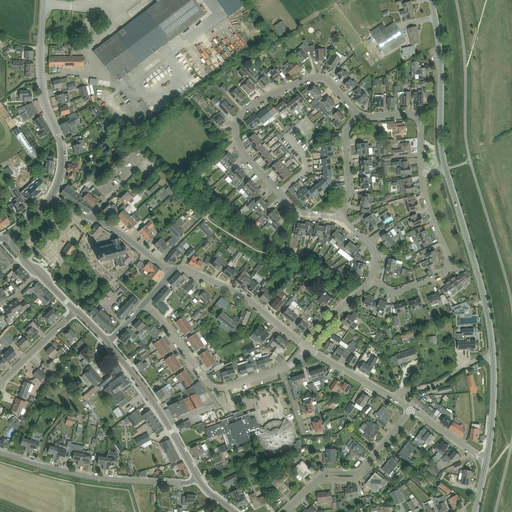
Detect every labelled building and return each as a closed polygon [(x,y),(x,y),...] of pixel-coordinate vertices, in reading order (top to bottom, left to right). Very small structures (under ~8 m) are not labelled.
[(170,41),(205,14),(194,0),(155,0),(157,2),(93,52),(116,82),(138,65),(169,41),(170,41)] [(242,0),(219,0),(230,16),(246,6),(242,0)] [(413,9),(411,2),(403,4),(405,11),(401,12),(402,17),(406,16),(407,19),(415,17),(412,9),(413,9)] [(282,21),(273,27),(279,35),(287,30),(282,21)] [(384,53),(405,39),(394,23),(386,28),(373,36),(384,53)] [(370,32),(373,36),(386,28),(383,24),(379,26),(370,32)] [(412,45),(420,43),(418,38),(417,34),(419,34),(417,27),(408,29),(412,45)] [(307,50),(310,49),(307,43),(306,40),(303,41),(305,48),(303,50),(302,49),(299,52),(297,49),(294,52),(296,54),(298,57),(300,59),(302,62),(309,57),(304,52),(307,50)] [(316,57),(316,61),(324,60),(323,55),(326,55),(326,49),(315,49),(314,45),(309,46),(310,50),(313,57),(316,57)] [(21,59),(32,59),(33,52),(23,51),(23,46),(15,46),(15,51),(22,51),(21,59)] [(416,50),(415,46),(405,48),(402,49),(403,53),(402,53),(403,57),(416,54),(415,50),(416,50)] [(334,54),(328,64),(335,68),(339,61),(342,64),(347,57),(343,55),(341,59),(334,54)] [(83,68),(83,65),(85,65),(86,64),(86,63),(86,61),(85,60),(83,60),(83,57),(72,57),(55,57),(55,58),(49,58),(49,67),(72,67),(72,68),(83,68)] [(298,72),(301,69),(294,61),(291,63),(292,64),(286,69),(285,68),(283,69),(286,73),(288,72),(291,76),(297,71),(298,72)] [(419,79),(426,79),(426,68),(419,68),(419,62),(411,62),(412,75),(419,75),(419,79)] [(272,75),(277,82),(281,78),(278,73),(280,71),(276,66),(272,70),(270,68),(265,73),(269,77),(272,75)] [(247,75),(241,68),(237,71),(243,78),(247,75)] [(344,77),(345,79),(350,75),(346,71),(345,72),(343,70),(336,76),(340,80),(344,77)] [(258,82),(264,88),(268,85),(267,84),(268,83),(269,82),(268,81),(271,79),(269,77),(265,73),(261,77),(262,78),(258,82)] [(60,80),(53,82),(55,88),(58,88),(58,89),(62,88),(61,84),(67,82),(66,78),(60,80)] [(352,86),(354,88),(358,84),(355,80),(353,82),(351,79),(344,85),(348,89),(352,86)] [(249,94),(256,88),(248,80),(242,86),(249,94)] [(225,94),(229,91),(224,85),(220,88),(225,94)] [(308,91),(312,95),(319,89),(318,87),(317,88),(315,85),(308,91)] [(81,97),(88,95),(86,86),(79,88),(81,97)] [(230,94),(239,103),(245,98),(237,88),(230,94)] [(359,88),(354,92),(356,95),(357,94),(358,95),(355,97),(360,104),(368,97),(363,91),(362,91),(359,88)] [(312,107),(322,98),(320,96),(322,94),(320,91),(321,91),(319,89),(312,95),(316,99),(310,104),(312,107)] [(423,98),(423,95),(423,90),(418,90),(418,92),(413,92),(413,99),(416,99),(416,106),(423,106),(423,101),(424,100),(424,99),(423,98)] [(20,99),(24,98),(24,101),(32,100),(31,94),(28,94),(28,91),(19,91),(20,99)] [(400,97),(401,105),(408,105),(407,100),(411,100),(411,92),(404,92),(405,97),(400,97)] [(68,93),(63,95),(63,94),(57,96),(59,104),(61,103),(62,105),(66,104),(69,102),(68,98),(69,97),(68,93)] [(300,95),(295,98),(303,108),(305,107),(303,104),(305,102),(300,95)] [(375,99),(375,107),(384,107),(384,99),(384,95),(380,95),(380,99),(375,99)] [(214,106),(219,101),(215,97),(210,101),(214,106)] [(328,97),(324,100),(322,98),(312,107),(314,109),(315,108),(315,109),(319,106),(322,110),(326,106),(333,100),(332,98),(330,99),(328,97)] [(303,110),(302,108),(303,108),(295,98),(291,102),(297,109),(300,113),(303,110)] [(335,110),(333,108),(336,105),(334,103),(335,102),(333,100),(326,106),(322,110),(326,114),(327,113),(329,115),(335,110)] [(227,115),(233,109),(225,101),(220,106),(227,115)] [(287,114),(289,113),(287,110),(289,108),(287,105),(284,101),(280,105),(287,114)] [(70,102),(69,102),(66,104),(67,106),(64,107),(60,108),(62,115),(70,113),(72,113),(73,111),(72,107),(71,107),(70,102)] [(289,108),(294,115),(296,113),(294,111),(297,109),(291,102),(287,105),(289,108)] [(37,114),(33,103),(17,109),(19,114),(26,111),(27,112),(28,115),(29,117),(37,114)] [(272,104),(267,108),(273,116),(278,112),(275,108),(272,104)] [(287,114),(280,105),(275,108),(278,112),(283,119),(286,117),(286,116),(287,115),(287,114)] [(268,120),(273,116),(267,108),(262,112),(268,120)] [(345,118),(338,111),(333,116),(336,120),(334,122),(338,127),(343,123),(341,121),(345,118)] [(30,118),(25,112),(20,115),(25,122),(30,118)] [(215,121),(221,127),(226,122),(224,120),(226,118),(220,112),(217,115),(217,114),(209,121),(212,124),(215,121)] [(263,124),(268,120),(262,112),(257,116),(262,122),(261,122),(263,124)] [(60,126),(62,129),(63,131),(65,134),(64,134),(65,135),(72,131),(70,127),(77,123),(75,117),(76,116),(75,113),(69,116),(70,120),(67,122),(67,121),(60,126)] [(256,114),(250,118),(256,126),(261,122),(262,122),(257,116),(256,114)] [(44,136),(51,131),(40,117),(34,121),(41,130),(37,133),(41,138),(44,135),(44,136)] [(256,126),(250,118),(245,122),(251,130),(256,126)] [(390,130),(394,130),(394,129),(398,129),(398,133),(394,134),(394,140),(397,140),(396,138),(404,137),(404,133),(406,133),(406,127),(403,127),(403,123),(388,124),(388,130),(390,130)] [(257,136),(255,133),(248,139),(252,143),(251,144),(252,144),(261,135),(259,133),(257,136)] [(260,139),(263,137),(261,135),(252,144),(252,143),(255,147),(256,148),(260,143),(262,142),(260,139)] [(79,141),(77,141),(78,145),(73,146),(75,154),(83,152),(82,146),(84,145),(83,140),(79,141)] [(257,153),(266,145),(265,143),(262,145),(260,143),(256,148),(255,147),(254,149),(257,153)] [(394,156),(411,154),(410,150),(410,148),(410,143),(401,144),(402,149),(393,151),(394,156)] [(268,147),(266,145),(257,153),(261,157),(267,151),(265,149),(268,147)] [(264,161),(274,153),(272,151),(269,153),(267,151),(261,157),(264,161)] [(221,154),(218,158),(216,159),(218,162),(219,162),(223,166),(232,156),(228,152),(224,157),(221,154)] [(268,165),(270,164),(274,160),(275,159),(273,157),(275,155),(274,153),(264,161),(265,161),(268,165)] [(45,173),(52,174),(54,161),(51,161),(51,157),(45,156),(45,160),(47,160),(45,173)] [(224,172),(226,174),(231,170),(228,168),(236,161),(232,156),(223,166),(226,170),(224,172)] [(360,158),(361,166),(369,166),(372,165),(372,160),(370,160),(370,157),(360,158)] [(273,170),(275,173),(284,165),(280,160),(276,163),(274,160),(270,164),(272,166),(270,169),(272,171),(273,170)] [(403,174),(411,173),(410,167),(409,167),(408,161),(401,162),(402,168),(403,174)] [(77,163),(74,162),(73,165),(69,164),(67,171),(68,171),(67,172),(68,172),(69,173),(68,174),(69,174),(68,178),(74,179),(77,180),(78,174),(75,173),(77,167),(78,167),(79,163),(77,163)] [(288,169),(284,165),(275,173),(277,175),(276,176),(278,178),(288,169)] [(370,171),(369,166),(361,166),(362,172),(365,172),(365,175),(371,174),(371,171),(370,171)] [(14,174),(9,167),(4,170),(9,177),(14,174)] [(232,181),(236,177),(242,171),(238,167),(233,172),(231,170),(226,174),(228,176),(232,181)] [(292,174),(288,169),(278,178),(280,180),(281,179),(283,182),(292,174)] [(321,177),(331,181),(331,177),(332,176),(332,170),(324,171),(324,175),(321,175),(321,177)] [(236,177),(238,180),(232,185),(236,189),(244,182),(241,179),(246,175),(242,171),(236,177)] [(328,185),(331,181),(321,177),(320,178),(322,181),(319,183),(324,189),(329,185),(328,185)] [(413,184),(412,177),(404,179),(400,180),(400,184),(405,183),(406,185),(407,193),(415,192),(414,184),(413,184)] [(40,192),(40,191),(45,186),(39,180),(36,183),(34,180),(32,182),(40,192)] [(248,190),(254,184),(250,180),(246,184),(244,182),(236,189),(239,191),(242,188),(245,192),(247,190),(248,190)] [(310,182),(312,184),(319,193),(324,189),(319,183),(316,186),(312,181),(310,182)] [(33,185),(30,188),(28,185),(26,187),(34,197),(36,195),(36,196),(40,192),(32,182),(31,183),(33,185)] [(398,182),(393,183),(393,186),(396,185),(397,191),(401,190),(401,188),(399,188),(398,182)] [(366,191),(373,190),(372,183),(361,184),(361,189),(366,189),(366,191)] [(73,187),(68,184),(67,187),(66,186),(60,194),(70,200),(75,192),(74,192),(75,190),(73,188),(73,187)] [(258,188),(254,184),(248,190),(247,190),(245,192),(249,196),(246,199),(248,201),(256,194),(254,192),(258,188)] [(313,188),(310,191),(309,191),(313,196),(314,197),(319,193),(312,184),(310,185),(313,188)] [(170,196),(174,192),(171,188),(169,186),(165,190),(170,196)] [(26,192),(22,195),(29,202),(34,197),(26,187),(24,189),(26,192)] [(84,197),(88,193),(90,190),(85,187),(80,195),(84,197)] [(310,191),(306,187),(303,189),(303,188),(301,190),(308,199),(311,197),(313,196),(309,191),(310,191)] [(130,193),(127,190),(118,198),(124,204),(124,205),(133,197),(130,193)] [(305,202),(308,199),(301,190),(299,192),(299,193),(296,195),(303,204),(305,202)] [(83,198),(75,192),(70,200),(77,205),(83,198)] [(98,202),(88,193),(84,197),(83,198),(77,205),(88,213),(98,202)] [(371,204),(372,199),(371,199),(372,194),(366,193),(365,196),(362,196),(361,201),(371,204)] [(412,196),(410,196),(404,198),(408,212),(411,211),(419,209),(417,201),(416,202),(415,198),(415,196),(414,195),(412,196)] [(16,214),(18,213),(19,216),(27,211),(23,205),(19,198),(17,200),(15,199),(14,200),(13,202),(14,204),(10,207),(16,214)] [(259,207),(264,202),(260,198),(257,201),(255,199),(250,203),(254,207),(253,208),(255,210),(259,207)] [(262,216),(267,212),(265,209),(270,204),(268,202),(266,203),(264,202),(259,207),(255,210),(258,213),(259,212),(262,216)] [(109,204),(103,211),(109,216),(115,210),(109,204)] [(129,205),(126,207),(124,205),(124,204),(115,213),(123,222),(130,216),(127,212),(132,208),(129,205)] [(268,222),(277,215),(273,211),(275,209),(274,209),(269,214),(267,212),(262,216),(266,220),(268,222)] [(246,219),(241,213),(238,215),(244,221),(246,219)] [(364,222),(366,225),(376,218),(377,217),(374,213),(364,219),(365,221),(364,222)] [(136,230),(137,229),(140,226),(139,225),(143,222),(141,220),(136,223),(133,220),(136,217),(133,214),(130,217),(130,216),(123,222),(130,230),(133,227),(136,229),(136,230)] [(415,226),(424,222),(421,216),(418,218),(416,214),(410,216),(412,219),(409,220),(410,224),(413,223),(415,226)] [(9,222),(4,215),(0,218),(0,229),(9,222)] [(275,230),(280,225),(277,222),(281,219),(277,215),(271,220),(273,223),(271,225),(275,230)] [(369,227),(370,228),(377,224),(379,222),(376,218),(366,225),(368,228),(369,227)] [(140,226),(137,229),(139,231),(138,232),(147,242),(154,236),(150,232),(152,231),(150,229),(153,226),(150,222),(145,226),(142,228),(140,226)] [(311,236),(312,230),(309,229),(310,222),(306,222),(305,224),(303,224),(303,232),(306,232),(306,235),(311,236)] [(160,240),(154,245),(162,253),(167,248),(169,249),(179,240),(177,238),(183,233),(174,223),(168,229),(174,235),(166,243),(164,240),(162,242),(160,240)] [(294,228),(293,234),(298,235),(298,236),(302,236),(303,232),(303,224),(298,223),(297,228),(294,228)] [(320,237),(320,234),(321,226),(319,226),(319,223),(316,223),(315,230),(312,230),(311,236),(320,237)] [(95,238),(103,229),(97,224),(89,233),(95,238)] [(327,227),(321,226),(320,234),(320,237),(328,238),(331,229),(330,229),(331,229),(330,232),(326,232),(327,227)] [(414,242),(417,240),(417,241),(428,235),(427,234),(428,234),(427,232),(426,232),(426,230),(423,231),(421,227),(414,230),(409,232),(411,236),(415,234),(416,235),(415,235),(416,237),(414,238),(414,240),(414,241),(414,242)] [(213,233),(209,229),(205,233),(209,237),(213,233)] [(333,238),(336,241),(341,234),(339,233),(341,231),(338,229),(333,234),(330,232),(331,229),(332,230),(332,229),(331,229),(328,238),(327,239),(330,242),(333,238)] [(384,242),(384,243),(391,238),(394,236),(391,231),(381,237),(383,241),(384,240),(385,242),(384,242)] [(337,245),(341,249),(345,244),(342,242),(345,238),(341,234),(336,241),(338,243),(337,245)] [(396,234),(394,236),(391,238),(384,243),(385,243),(386,244),(388,248),(395,243),(393,241),(398,237),(396,234)] [(29,240),(24,243),(27,248),(38,240),(34,235),(28,239),(29,240)] [(424,247),(423,244),(430,241),(430,239),(429,237),(428,235),(417,241),(421,249),(424,247)] [(97,255),(98,260),(100,260),(101,263),(102,263),(102,261),(106,260),(106,261),(107,261),(107,260),(111,259),(112,260),(112,259),(115,258),(116,261),(117,264),(116,264),(116,268),(120,267),(125,265),(125,266),(125,265),(131,259),(127,256),(125,254),(126,252),(127,252),(128,251),(126,251),(126,249),(127,248),(126,248),(125,248),(123,247),(123,246),(123,247),(121,248),(119,243),(120,243),(120,242),(119,242),(118,239),(113,240),(113,239),(112,239),(113,240),(111,240),(112,244),(109,245),(108,244),(108,245),(103,246),(103,245),(102,245),(103,246),(98,248),(98,246),(97,247),(99,254),(97,255)] [(347,245),(345,244),(341,249),(345,252),(348,254),(355,245),(350,242),(347,245)] [(76,248),(74,247),(69,243),(63,252),(69,257),(73,252),(74,252),(76,248)] [(353,259),(361,257),(356,253),(361,247),(358,245),(356,246),(355,245),(348,254),(351,256),(350,257),(353,259)] [(181,253),(176,248),(174,249),(172,251),(165,261),(168,264),(169,264),(174,265),(176,259),(172,258),(175,254),(178,257),(181,253)] [(189,258),(195,251),(192,248),(185,255),(189,258)] [(4,251),(3,249),(0,251),(0,267),(5,273),(10,268),(9,267),(14,262),(14,261),(6,252),(5,250),(4,251)] [(435,256),(437,255),(437,254),(438,254),(436,251),(436,252),(435,250),(424,255),(427,260),(435,256)] [(238,251),(231,260),(234,262),(241,254),(238,251)] [(189,263),(199,269),(203,262),(199,260),(198,262),(195,261),(197,257),(193,255),(191,258),(191,259),(189,263)] [(221,266),(223,268),(227,263),(223,260),(218,256),(211,265),(217,270),(221,266)] [(427,260),(420,263),(422,267),(424,268),(427,267),(438,262),(437,260),(438,260),(437,257),(436,258),(435,257),(435,256),(427,260)] [(355,268),(363,269),(363,268),(366,268),(367,264),(359,263),(361,257),(353,259),(352,263),(356,264),(355,268)] [(388,264),(402,268),(402,265),(396,263),(397,260),(389,258),(388,262),(389,263),(388,264)] [(148,275),(156,282),(156,281),(163,273),(160,270),(158,269),(155,267),(155,266),(155,267),(155,266),(155,267),(149,262),(146,265),(140,261),(136,266),(142,270),(144,268),(150,273),(148,275)] [(406,269),(402,268),(388,264),(388,265),(388,267),(387,266),(386,271),(404,275),(406,269)] [(12,275),(17,280),(25,272),(20,267),(14,272),(12,270),(7,275),(9,278),(12,275)] [(232,271),(227,267),(223,273),(229,278),(232,274),(235,277),(239,273),(234,268),(232,271)] [(357,274),(361,275),(363,269),(355,268),(354,271),(351,270),(350,276),(356,277),(357,274)] [(246,273),(243,271),(235,281),(241,285),(243,284),(245,286),(249,282),(249,283),(251,280),(251,279),(245,274),(246,273)] [(30,276),(25,272),(17,280),(17,281),(18,282),(21,279),(23,282),(19,287),(21,290),(26,285),(24,282),(30,277),(30,276)] [(182,276),(178,273),(168,283),(173,288),(179,282),(184,287),(183,288),(188,293),(190,295),(193,292),(191,290),(196,284),(191,279),(190,280),(184,274),(182,276)] [(459,292),(463,287),(461,284),(467,279),(463,273),(457,278),(455,276),(452,279),(451,277),(449,279),(456,288),(458,291),(459,292)] [(458,291),(456,288),(449,279),(446,281),(447,283),(445,285),(446,286),(443,289),(448,296),(452,293),(454,296),(458,291)] [(253,281),(251,280),(249,283),(250,284),(251,285),(249,289),(248,290),(254,294),(260,286),(253,281)] [(38,296),(45,289),(38,282),(31,289),(38,296)] [(25,298),(30,293),(28,292),(31,289),(28,287),(22,294),(25,298)] [(170,292),(166,287),(153,301),(164,313),(168,309),(161,301),(170,292)] [(263,287),(260,292),(263,294),(260,298),(266,303),(271,297),(266,294),(268,291),(263,287)] [(45,289),(38,296),(39,296),(40,295),(45,300),(43,303),(45,306),(53,298),(45,289)] [(278,297),(271,306),(274,308),(274,309),(276,311),(276,310),(277,311),(283,303),(280,300),(284,294),(279,290),(276,295),(278,297)] [(193,296),(195,298),(193,301),(195,303),(198,301),(200,299),(205,304),(211,298),(206,293),(206,294),(204,292),(205,292),(204,291),(201,294),(198,291),(197,292),(195,294),(193,296)] [(442,301),(439,292),(434,294),(434,295),(428,297),(431,305),(442,301)] [(329,306),(333,300),(327,296),(326,297),(323,295),(317,302),(322,306),(323,305),(322,305),(324,303),(329,306)] [(373,310),(376,303),(375,304),(372,303),(375,297),(368,295),(365,303),(368,305),(367,308),(373,310)] [(133,296),(128,301),(134,306),(139,301),(133,296)] [(31,306),(35,303),(39,299),(37,297),(33,301),(31,302),(29,304),(31,306)] [(217,303),(224,309),(229,303),(221,297),(217,303)] [(423,306),(420,298),(410,302),(413,309),(423,306)] [(12,302),(17,310),(19,313),(26,308),(23,303),(20,304),(18,299),(12,302)] [(287,304),(289,306),(282,315),(287,319),(296,308),(291,304),(293,301),(291,299),(290,299),(288,302),(287,304)] [(376,303),(373,310),(378,312),(378,314),(383,316),(385,311),(384,311),(384,309),(391,312),(391,305),(388,305),(386,304),(387,303),(381,300),(378,305),(375,304),(376,303)] [(128,301),(124,305),(130,310),(134,306),(128,301)] [(15,312),(17,310),(12,302),(8,305),(9,307),(14,316),(16,315),(15,312)] [(409,309),(406,302),(395,306),(398,313),(405,311),(406,315),(407,316),(409,316),(411,315),(411,313),(409,309)] [(124,305),(120,309),(126,315),(130,310),(124,305)] [(300,317),(303,319),(297,326),(303,331),(308,326),(310,322),(307,320),(310,317),(307,315),(310,312),(309,311),(312,307),(310,305),(308,308),(302,315),(300,317)] [(297,316),(299,313),(302,315),(300,317),(302,315),(308,308),(304,306),(300,311),(296,308),(287,319),(292,322),(297,316)] [(10,320),(15,317),(9,307),(4,310),(7,315),(4,316),(7,322),(10,320)] [(89,313),(93,317),(99,311),(95,307),(89,313)] [(43,317),(49,323),(57,315),(52,309),(43,317)] [(99,311),(93,317),(93,318),(105,329),(105,328),(111,322),(113,320),(101,309),(99,311)] [(122,319),(126,315),(120,309),(116,314),(122,319)] [(216,319),(230,330),(234,333),(237,331),(234,329),(238,325),(238,323),(245,325),(250,312),(243,309),(239,318),(236,316),(233,320),(222,312),(221,313),(219,310),(216,314),(219,316),(216,319)] [(197,311),(192,317),(193,317),(192,318),(195,321),(196,320),(201,314),(197,311)] [(354,322),(355,319),(349,315),(345,321),(343,320),(341,323),(354,330),(358,324),(354,322)] [(180,328),(188,323),(184,316),(175,322),(176,323),(180,328)] [(142,334),(145,331),(149,327),(145,324),(145,325),(139,320),(133,326),(139,332),(137,335),(142,344),(146,342),(142,334)] [(32,339),(38,334),(34,329),(37,326),(33,321),(27,327),(30,330),(27,333),(28,334),(32,339)] [(115,326),(111,322),(105,328),(110,332),(115,326)] [(184,334),(184,335),(193,329),(188,323),(180,328),(184,334)] [(159,329),(158,330),(153,326),(149,330),(156,336),(157,335),(161,331),(159,329)] [(259,338),(258,341),(261,343),(263,341),(269,334),(265,331),(266,330),(263,328),(263,329),(259,326),(253,333),(259,338)] [(124,344),(129,339),(132,342),(137,336),(134,333),(128,328),(125,331),(119,338),(119,339),(124,344)] [(72,341),(77,336),(70,329),(65,334),(72,341)] [(463,335),(465,335),(465,340),(458,340),(458,349),(476,348),(476,340),(470,340),(470,335),(474,335),(474,329),(462,329),(463,335)] [(401,335),(401,336),(403,342),(408,341),(407,340),(416,337),(414,331),(401,335)] [(191,345),(200,339),(195,333),(187,339),(191,345)] [(18,344),(22,348),(28,343),(24,338),(23,338),(21,335),(18,338),(21,341),(18,344)] [(278,345),(283,339),(278,335),(274,340),(272,338),(264,347),(267,349),(270,345),(271,344),(276,348),(278,345)] [(379,336),(376,340),(373,338),(371,341),(375,344),(385,341),(379,336)] [(153,344),(157,351),(166,344),(162,339),(162,338),(153,344)] [(336,341),(331,338),(329,341),(325,348),(330,351),(334,345),(335,343),(339,345),(339,344),(341,341),(342,339),(338,338),(336,341)] [(196,351),(204,346),(200,339),(191,345),(195,351),(196,351)] [(277,353),(279,350),(281,352),(284,349),(289,344),(283,339),(278,345),(276,348),(272,353),(273,354),(277,358),(279,355),(277,353)] [(344,342),(342,341),(339,344),(341,345),(338,348),(334,354),(341,358),(345,353),(348,355),(352,349),(354,345),(354,346),(356,343),(352,341),(351,343),(350,343),(347,349),(342,345),(344,342)] [(66,353),(70,349),(65,344),(61,348),(65,352),(66,353)] [(170,350),(166,344),(157,351),(161,357),(171,351),(170,350)] [(353,366),(356,362),(358,359),(352,355),(355,351),(357,347),(354,346),(354,345),(352,349),(348,355),(351,357),(347,362),(353,366)] [(64,353),(65,352),(61,348),(60,349),(57,352),(52,347),(46,352),(51,358),(54,360),(57,357),(59,358),(64,353)] [(85,366),(93,358),(92,357),(94,356),(92,354),(93,354),(89,350),(90,349),(89,348),(88,347),(87,348),(87,347),(80,353),(85,358),(81,362),(85,366)] [(4,355),(9,361),(11,359),(11,360),(12,359),(12,358),(16,354),(10,348),(4,355)] [(399,364),(418,358),(415,348),(396,354),(396,355),(392,357),(395,365),(399,364)] [(207,350),(199,356),(203,362),(212,356),(207,350)] [(173,355),(173,354),(164,360),(168,367),(177,360),(173,355)] [(212,356),(203,362),(207,368),(216,362),(214,359),(216,357),(214,354),(212,356)] [(256,362),(259,369),(265,367),(262,359),(263,359),(262,356),(258,357),(256,358),(255,355),(252,356),(254,363),(256,362)] [(244,362),(243,362),(247,373),(254,370),(251,364),(254,363),(252,356),(249,356),(249,358),(247,358),(247,359),(248,364),(245,365),(244,362)] [(364,362),(359,370),(360,370),(363,372),(365,373),(368,375),(369,375),(373,368),(378,359),(373,356),(368,365),(364,362)] [(262,359),(265,367),(271,365),(269,357),(263,359),(262,359)] [(181,366),(177,360),(168,367),(173,373),(182,367),(181,366)] [(141,361),(135,365),(140,372),(146,368),(145,367),(148,365),(146,362),(143,364),(141,361)] [(241,375),(247,373),(243,362),(238,364),(237,361),(233,362),(236,369),(239,368),(241,375)] [(122,369),(117,362),(116,362),(117,362),(111,367),(113,370),(114,371),(103,381),(95,387),(98,390),(99,389),(100,389),(122,369)] [(231,370),(227,371),(229,378),(236,376),(233,370),(236,369),(233,362),(231,362),(232,366),(229,366),(231,370)] [(94,386),(95,387),(103,381),(91,368),(84,374),(94,386)] [(322,368),(316,370),(320,381),(322,386),(325,385),(323,379),(325,379),(324,376),(325,376),(322,368)] [(46,376),(38,369),(33,375),(41,382),(46,376)] [(180,383),(189,376),(184,371),(185,371),(184,370),(175,376),(180,383)] [(314,382),(317,381),(320,381),(316,370),(310,372),(313,380),(314,382)] [(229,378),(227,371),(221,373),(220,371),(216,372),(218,379),(222,377),(223,380),(229,378)] [(130,383),(125,377),(123,374),(116,379),(112,382),(113,383),(109,385),(109,386),(104,389),(116,405),(127,398),(120,389),(130,383)] [(307,381),(304,374),(298,376),(302,387),(304,386),(303,383),(307,381)] [(184,389),(193,383),(193,382),(189,376),(180,383),(184,389)] [(301,387),(302,387),(298,376),(292,378),(294,384),(292,385),(294,389),(292,389),(296,399),(300,398),(299,394),(297,394),(296,389),(301,387)] [(341,390),(341,389),(347,393),(351,386),(345,382),(343,385),(340,383),(341,382),(336,379),(330,389),(335,392),(337,388),(341,390)] [(31,384),(24,381),(23,385),(22,385),(23,386),(22,388),(19,396),(26,398),(31,384)] [(165,395),(166,396),(168,399),(172,395),(171,393),(166,385),(161,389),(155,393),(159,399),(165,395)] [(72,389),(68,394),(73,398),(77,393),(72,389)] [(172,415),(174,419),(195,409),(202,406),(196,393),(189,396),(191,399),(184,402),(184,404),(174,408),(172,404),(168,406),(172,415)] [(369,397),(369,396),(366,394),(366,395),(363,393),(362,396),(361,395),(356,403),(363,407),(369,397)] [(417,404),(423,397),(420,394),(418,395),(417,394),(412,399),(417,404)] [(174,400),(171,402),(172,404),(174,408),(184,404),(184,402),(191,399),(189,396),(183,399),(181,397),(178,399),(176,400),(174,400)] [(303,409),(313,405),(312,403),(314,402),(312,396),(309,397),(310,401),(303,403),(304,406),(303,406),(303,409)] [(427,400),(423,397),(417,404),(422,409),(427,403),(425,402),(427,400)] [(26,402),(16,398),(12,410),(20,414),(22,408),(24,409),(26,402)] [(437,410),(441,412),(446,416),(441,422),(447,426),(452,421),(448,418),(452,413),(441,405),(441,406),(436,402),(437,410)] [(351,403),(346,411),(350,413),(355,405),(351,403)] [(437,417),(441,412),(437,410),(436,411),(427,403),(422,409),(431,417),(434,414),(437,417)] [(317,404),(313,405),(303,409),(304,411),(306,411),(307,414),(315,411),(316,414),(319,413),(318,411),(319,410),(317,404)] [(86,407),(97,420),(99,418),(89,405),(86,407)] [(378,418),(387,425),(389,422),(388,421),(388,420),(393,414),(383,406),(377,413),(380,416),(378,418)] [(147,422),(154,416),(150,410),(142,416),(137,409),(123,420),(127,424),(130,421),(134,426),(144,419),(147,422)] [(235,439),(237,444),(249,440),(257,437),(259,437),(260,442),(262,446),(266,450),(271,452),(276,453),(282,452),(286,450),(290,446),(293,442),(294,437),(294,431),(292,426),(289,422),(284,419),(283,422),(280,421),(279,420),(275,420),(269,422),(266,425),(265,425),(266,426),(264,428),(260,426),(260,427),(259,426),(259,425),(258,424),(257,423),(255,418),(250,420),(248,414),(244,415),(242,410),(233,414),(233,416),(225,419),(227,425),(228,425),(234,439),(235,439)] [(313,428),(322,424),(321,421),(325,420),(323,415),(319,416),(320,419),(313,422),(314,425),(312,425),(313,428)] [(156,435),(164,429),(154,416),(147,422),(156,435)] [(8,422),(11,425),(17,431),(19,427),(20,426),(17,425),(20,422),(16,419),(14,421),(11,419),(8,422)] [(179,429),(181,433),(193,426),(189,419),(184,422),(177,426),(178,429),(179,429)] [(227,425),(225,419),(220,420),(221,423),(205,429),(205,430),(208,438),(222,433),(228,450),(238,446),(237,444),(235,439),(234,439),(228,425),(227,425)] [(370,421),(369,423),(363,430),(366,433),(364,435),(372,442),(374,439),(373,438),(376,433),(377,434),(378,433),(377,433),(378,431),(379,432),(373,426),(374,424),(370,421)] [(205,430),(205,429),(204,426),(203,424),(202,422),(196,425),(199,432),(205,430)] [(453,422),(449,429),(461,437),(466,430),(462,428),(464,425),(462,424),(460,426),(453,422)] [(322,424),(313,428),(313,430),(315,429),(316,432),(324,430),(325,433),(328,432),(327,429),(328,429),(327,423),(322,424)] [(480,430),(480,426),(480,425),(472,424),(472,429),(472,433),(471,433),(470,440),(477,441),(477,437),(479,437),(479,433),(480,430)] [(431,434),(432,433),(424,427),(424,428),(422,431),(421,430),(420,432),(421,432),(418,436),(418,435),(417,436),(418,436),(417,438),(416,437),(413,442),(420,448),(425,441),(429,444),(435,437),(431,434)] [(33,432),(31,440),(27,452),(30,453),(32,448),(37,449),(37,450),(38,447),(41,448),(43,442),(40,441),(39,442),(34,441),(36,433),(33,432)] [(141,445),(151,440),(147,433),(137,438),(141,445)] [(31,440),(23,438),(20,445),(21,445),(26,446),(25,451),(27,452),(31,440)] [(167,453),(172,463),(180,460),(169,439),(160,443),(166,454),(167,453)] [(365,449),(355,441),(349,448),(352,450),(350,453),(351,453),(348,456),(351,459),(354,456),(358,460),(360,457),(359,456),(360,455),(359,455),(364,449),(365,449)] [(440,444),(439,444),(435,449),(438,452),(436,454),(436,455),(430,460),(434,463),(439,459),(443,456),(442,453),(443,452),(444,452),(448,446),(442,441),(440,444)] [(120,442),(116,444),(121,452),(125,450),(120,442)] [(412,461),(408,458),(416,448),(408,442),(406,445),(405,445),(404,446),(405,447),(402,450),(402,451),(401,452),(399,454),(410,463),(412,461)] [(59,444),(58,448),(55,460),(58,460),(59,456),(64,457),(65,457),(66,450),(63,449),(64,446),(59,444)] [(197,445),(191,448),(196,457),(196,456),(196,457),(199,456),(198,455),(201,454),(203,457),(207,455),(207,453),(206,450),(204,451),(201,444),(198,446),(197,445)] [(52,459),(55,460),(58,448),(50,446),(48,453),(48,452),(53,454),(52,459)] [(77,465),(80,466),(83,450),(75,449),(75,452),(74,452),(72,459),(73,459),(78,460),(77,465)] [(336,462),(336,449),(327,449),(327,453),(323,453),(323,463),(327,463),(327,461),(333,461),(333,462),(334,462),(334,461),(336,461),(336,462)] [(88,451),(83,450),(80,466),(83,466),(84,461),(89,462),(91,455),(87,454),(88,451)] [(114,466),(115,466),(115,461),(116,458),(112,458),(112,455),(118,456),(118,454),(116,452),(110,451),(109,455),(107,454),(107,457),(105,470),(108,470),(109,465),(114,466)] [(452,460),(455,462),(460,455),(455,451),(450,457),(447,455),(441,459),(445,463),(447,461),(449,463),(452,460)] [(217,471),(224,467),(223,464),(224,464),(221,457),(220,455),(215,457),(216,459),(212,460),(215,467),(217,471)] [(107,457),(106,457),(98,456),(97,464),(98,464),(103,464),(103,469),(105,470),(107,457)] [(399,463),(392,457),(389,460),(388,461),(388,462),(385,465),(385,466),(384,467),(382,469),(389,475),(399,463)] [(292,465),(289,462),(286,460),(284,462),(286,464),(286,465),(289,468),(292,465)] [(312,471),(303,460),(294,468),(303,479),(303,478),(306,476),(312,471)] [(180,471),(177,472),(180,477),(182,476),(183,477),(189,473),(183,462),(177,465),(180,471)] [(463,467),(461,462),(453,465),(455,470),(463,467)] [(440,472),(437,464),(429,467),(433,475),(440,472)] [(464,470),(460,469),(460,473),(464,474),(463,477),(470,478),(472,471),(465,469),(464,470)] [(286,488),(287,486),(288,487),(284,482),(288,478),(283,472),(271,483),(276,489),(279,487),(283,492),(287,489),(286,488)] [(230,492),(234,500),(243,496),(240,488),(241,488),(236,473),(221,482),(224,486),(234,481),(237,489),(230,492)] [(387,482),(376,473),(375,473),(373,476),(372,475),(371,477),(368,480),(369,481),(368,483),(367,482),(365,484),(375,493),(381,486),(383,487),(387,482)] [(469,485),(470,478),(463,477),(462,480),(458,479),(458,482),(462,483),(462,484),(469,485)] [(437,487),(448,495),(451,490),(441,483),(437,487)] [(345,489),(347,498),(359,495),(357,487),(351,489),(350,488),(345,489)] [(404,501),(399,489),(391,493),(396,505),(404,501)] [(332,501),(331,492),(317,493),(318,502),(326,501),(326,502),(332,501)] [(249,493),(246,494),(247,496),(248,495),(254,508),(266,502),(264,496),(257,499),(254,493),(250,495),(249,493)] [(247,496),(246,494),(243,496),(234,500),(233,500),(236,507),(243,504),(244,505),(245,506),(247,505),(247,504),(248,503),(245,497),(247,496)] [(459,502),(455,495),(453,497),(451,494),(447,496),(449,499),(453,506),(455,505),(455,506),(458,504),(457,504),(459,502)] [(187,496),(182,496),(182,505),(186,505),(186,503),(192,503),(192,502),(195,502),(196,495),(187,495),(187,496)] [(442,503),(440,501),(440,500),(439,500),(439,499),(438,499),(438,498),(437,498),(436,498),(435,498),(434,498),(433,498),(432,498),(432,499),(434,502),(434,504),(435,504),(439,511),(442,511),(448,509),(444,502),(442,503)] [(434,504),(434,502),(429,504),(429,505),(426,506),(428,511),(435,511),(435,510),(437,509),(434,504)]
